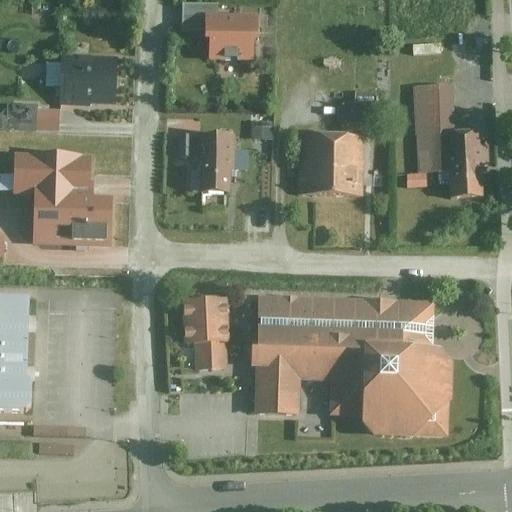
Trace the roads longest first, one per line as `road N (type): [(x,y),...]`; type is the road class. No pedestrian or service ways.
road 1 (residential): [(150,259),(511,266)]
road 2 (residential): [(155,510),(511,487)]
road 3 (residential): [(155,510),(150,259)]
road 4 (residential): [(150,259),(146,35)]
